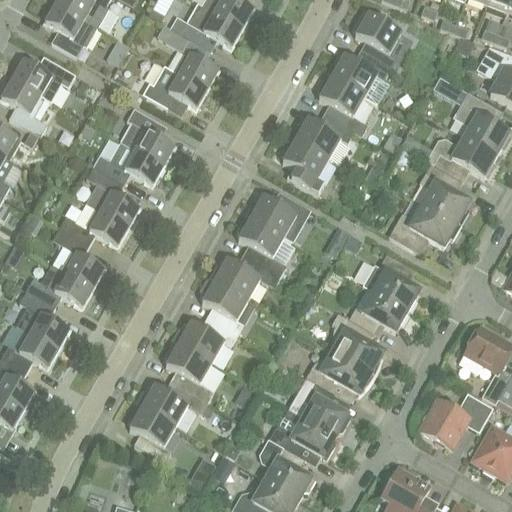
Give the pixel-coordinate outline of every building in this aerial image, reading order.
[(105,12),(111,1),(109,0),(61,0),(55,10),(97,34),(108,14),(105,12)] [(253,16),(224,0),(207,0),(201,11),(209,16),(209,17),(241,35),(253,16)] [(393,10),(397,1),(392,0),(382,0),(381,5),(393,10)] [(486,10),(489,0),(465,0),(465,2),(486,10)] [(506,18),(511,0),(489,0),(486,10),(506,18)] [(397,1),(393,10),(406,15),(409,6),(397,1)] [(197,9),(186,29),(177,24),(171,35),(188,45),(192,47),(198,36),(230,55),(241,35),(209,17),(209,16),(201,11),(197,9)] [(85,54),(97,34),(55,10),(44,29),(58,37),(51,49),(76,63),(82,52),(85,54)] [(424,12),(421,20),(434,25),(437,17),(424,12)] [(164,21),(152,14),(148,20),(160,28),(164,21)] [(362,59),(389,75),(396,64),(389,60),(401,39),(386,30),(389,26),(378,19),(375,24),(363,17),(352,35),(356,38),(354,42),(368,49),(362,59)] [(452,39),(455,30),(442,25),(439,34),(452,39)] [(455,30),(452,39),(464,44),(468,35),(455,30)] [(188,45),(171,35),(164,32),(158,43),(182,57),(188,45)] [(494,48),(498,40),(484,35),(481,43),(494,48)] [(498,40),(494,48),(507,53),(510,45),(498,40)] [(511,82),(511,81),(511,61),(490,53),(477,75),(497,87),(490,100),(511,113),(511,82)] [(174,78),(206,97),(218,77),(185,59),(174,78)] [(383,86),(389,75),(362,59),(357,69),(343,62),(341,65),(336,63),(326,81),(364,103),(376,109),(388,89),(383,86)] [(12,86),(44,105),(50,108),(61,90),(68,94),(75,81),(43,63),(36,74),(23,67),(12,86)] [(195,116),(206,97),(174,78),(163,97),(173,103),(182,108),(188,112),(195,116)] [(352,123),(364,103),(326,81),(316,99),(320,101),(318,105),(332,113),(326,123),(353,138),(360,142),(367,131),(352,123)] [(33,123),(44,105),(12,86),(1,106),(15,114),(8,124),(30,137),(38,141),(40,142),(46,131),(33,123)] [(464,143),(496,161),(500,154),(504,156),(511,143),(508,141),(509,139),(489,127),(496,115),(468,99),(454,123),(470,132),(464,143)] [(173,103),(167,114),(181,123),(188,112),(182,108),(173,103)] [(120,148),(130,154),(163,173),(174,153),(159,145),(166,133),(133,115),(126,128),(130,130),(120,148)] [(347,149),(353,138),(326,123),(321,133),(307,125),(305,128),(300,126),(290,144),(328,166),(340,145),(347,149)] [(0,160),(9,166),(20,146),(0,134),(0,160)] [(30,155),(38,141),(30,137),(22,150),(30,155)] [(492,169),(496,161),(464,143),(457,154),(444,146),(438,148),(427,167),(430,169),(433,171),(453,183),(456,184),(463,172),(483,184),(484,182),(488,184),(495,171),(492,169)] [(316,186),(328,166),(290,144),(280,162),(284,165),(282,168),(296,176),(290,186),(317,201),(324,190),(316,186)] [(151,192),(163,173),(130,154),(120,148),(109,167),(99,161),(92,173),(123,191),(130,180),(151,192)] [(12,168),(9,166),(0,160),(0,200),(3,203),(3,202),(10,191),(1,187),(12,168)] [(453,183),(433,171),(430,169),(419,189),(430,195),(421,210),(460,233),(468,219),(464,217),(470,207),(447,194),(453,183)] [(117,202),(123,191),(92,173),(85,184),(96,190),(85,209),(128,234),(139,215),(117,202)] [(246,221),(284,243),(295,222),(303,227),(309,215),(282,200),(276,210),(263,202),(261,206),(256,203),(246,221)] [(116,253),(128,234),(85,209),(74,229),(68,225),(62,237),(88,252),(95,241),(116,253)] [(452,246),(460,233),(421,210),(412,226),(401,219),(388,242),(411,256),(420,241),(443,254),(448,244),(452,246)] [(272,263),(284,243),(246,221),(235,239),(240,242),(238,245),(251,253),(246,263),(280,283),(286,272),(272,263)] [(331,244),(342,250),(348,240),(337,233),(331,244)] [(82,263),(88,252),(62,237),(55,248),(63,253),(52,272),(60,277),(93,295),(104,276),(82,263)] [(372,298),(406,317),(418,297),(401,287),(409,273),(386,259),(378,274),(374,272),(362,292),(372,298)] [(273,294),(280,283),(246,263),(240,273),(226,266),(224,269),(220,266),(209,284),(247,306),(259,286),(273,294)] [(510,282),(503,294),(511,299),(511,274),(509,279),(510,282)] [(81,314),(93,295),(60,277),(45,292),(33,285),(26,297),(55,314),(61,302),(81,314)] [(236,327),(247,306),(209,284),(199,302),(204,305),(202,309),(215,316),(209,326),(236,342),(243,331),(236,327)] [(48,325),(55,314),(26,297),(19,309),(25,313),(15,332),(25,338),(58,356),(69,337),(48,325)] [(394,338),(406,317),(372,298),(360,318),(354,315),(348,325),(366,336),(371,339),(377,328),(394,338)] [(366,336),(348,325),(337,319),(331,330),(336,333),(335,335),(334,337),(334,339),(334,341),(334,344),(334,346),(335,348),(336,350),(332,357),(374,382),(376,379),(377,376),(378,373),(380,369),(382,364),(383,358),(360,345),(366,336)] [(230,353),(236,342),(209,326),(204,336),(190,329),(188,332),(184,329),(173,347),(211,369),(223,349),(230,353)] [(477,379),(483,369),(499,378),(511,355),(511,351),(479,332),(464,358),(458,368),(477,379)] [(46,375),(58,356),(25,338),(15,356),(8,352),(1,364),(26,378),(32,367),(46,375)] [(200,390),(211,369),(173,347),(163,366),(167,368),(165,372),(179,379),(173,389),(207,409),(214,398),(200,390)] [(372,385),(374,382),(332,357),(327,365),(326,365),(324,365),(322,366),(320,367),(318,368),(316,370),(314,372),(313,374),(311,373),(305,384),(313,389),(330,398),(336,389),(359,401),(362,398),(367,393),(370,388),(372,385)] [(20,390),(26,378),(1,364),(0,365),(0,379),(1,380),(0,381),(0,404),(23,417),(34,398),(20,390)] [(497,405),(506,391),(507,388),(494,380),(481,403),(494,410),(497,405)] [(201,420),(207,409),(173,389),(167,399),(154,392),(152,395),(147,393),(137,411),(175,432),(187,412),(201,420)] [(334,401),(330,398),(313,389),(303,407),(310,410),(302,424),(335,442),(338,436),(341,438),(350,423),(329,410),(334,401)] [(511,394),(506,391),(497,405),(511,413),(511,394)] [(422,422),(421,427),(422,432),(420,436),(451,454),(465,430),(479,438),(493,414),(467,399),(457,416),(438,405),(430,417),(425,419),(422,422)] [(0,429),(11,436),(23,417),(0,404),(0,429)] [(163,453),(175,432),(137,411),(127,429),(131,431),(129,435),(143,442),(137,453),(164,468),(171,457),(163,453)] [(302,424),(292,418),(287,415),(269,446),(297,462),(298,463),(304,453),(326,465),(334,450),(331,448),(335,442),(302,424)] [(511,443),(492,432),(472,466),(484,473),(482,476),(492,482),(494,479),(506,486),(511,476),(511,443)] [(291,472),(297,462),(269,446),(261,461),(263,469),(271,474),(265,485),(299,505),(303,498),(308,498),(314,486),(291,472)] [(234,465),(237,460),(236,453),(230,450),(224,459),(234,465)] [(235,469),(222,463),(218,471),(230,478),(235,469)] [(397,476),(393,483),(388,486),(385,491),(385,496),(381,504),(389,508),(395,511),(422,511),(419,510),(429,494),(397,476)] [(204,490),(206,487),(196,481),(194,484),(191,491),(201,496),(204,490)] [(294,511),(299,505),(265,485),(256,500),(251,497),(241,500),(233,511),(294,511)]
